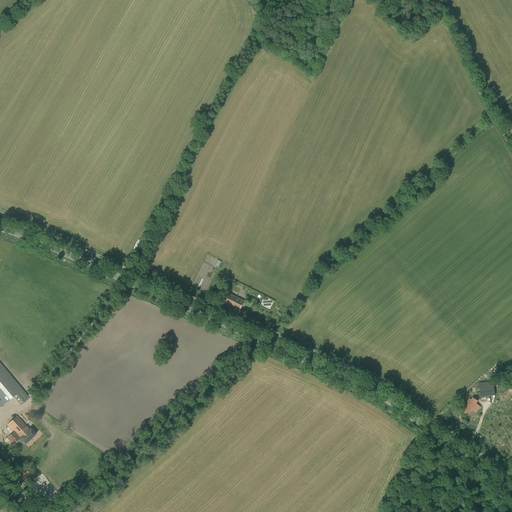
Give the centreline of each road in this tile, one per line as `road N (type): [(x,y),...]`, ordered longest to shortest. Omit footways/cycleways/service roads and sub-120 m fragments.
road 1 (secondary): [(0,229),(373,390),(511,493)]
road 2 (track): [(280,336),(321,274),(498,113)]
